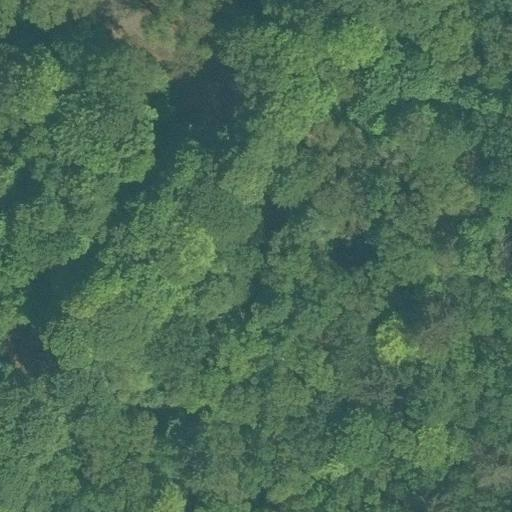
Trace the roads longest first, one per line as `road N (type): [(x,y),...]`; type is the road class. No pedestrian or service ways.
road 1 (tertiary): [(0,410),(255,90)]
road 2 (unclassified): [(511,213),(424,181),(255,90)]
road 3 (tertiary): [(255,90),(100,0)]
